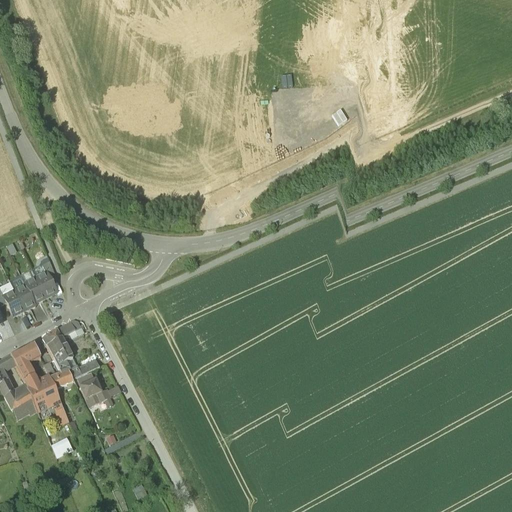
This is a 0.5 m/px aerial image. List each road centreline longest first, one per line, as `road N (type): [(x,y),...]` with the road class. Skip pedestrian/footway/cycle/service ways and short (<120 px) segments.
road 1 (unclassified): [(511,153),(232,270),(160,277)]
road 2 (track): [(203,277),(210,253),(351,164),(511,88)]
road 3 (unclassified): [(160,277),(104,264),(60,235),(29,198),(0,133)]
road 4 (residential): [(81,341),(168,511)]
